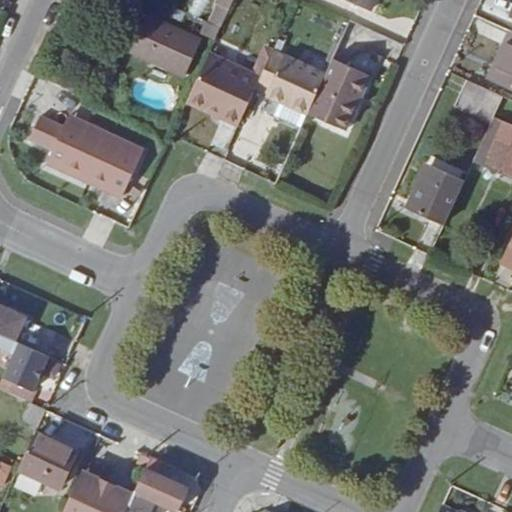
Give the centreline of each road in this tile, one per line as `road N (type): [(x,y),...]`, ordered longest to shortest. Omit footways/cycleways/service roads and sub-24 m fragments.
road 1 (residential): [(341,251),(455,0)]
road 2 (residential): [(341,251),(195,195),(179,205),(139,287)]
road 3 (residential): [(139,287),(102,373),(106,394),(240,464)]
road 4 (residential): [(445,421),(477,346),(470,316),(341,251)]
road 5 (residential): [(0,224),(139,287)]
